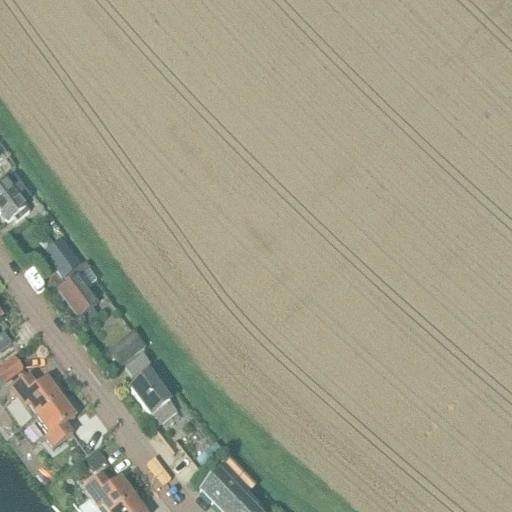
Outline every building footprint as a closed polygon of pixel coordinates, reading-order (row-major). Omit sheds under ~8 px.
[(5,185),(0,188),(0,216),(6,225),(13,220),(16,224),(17,224),(28,215),(24,211),(22,207),(31,200),(14,178),(5,185)] [(44,255),(55,270),(62,280),(78,268),(59,244),(44,255)] [(68,286),(57,294),(77,322),(83,318),(92,311),(96,308),(84,292),(95,284),(88,274),(89,273),(85,267),(83,268),(72,276),(65,281),(65,282),(68,286)] [(92,311),(83,318),(88,324),(97,317),(92,311)] [(0,353),(10,346),(3,335),(0,337),(0,323),(2,322),(0,320),(0,353)] [(137,342),(112,360),(120,370),(120,371),(143,354),(144,353),(144,352),(137,342)] [(14,359),(0,369),(0,384),(2,388),(23,372),(14,359)] [(142,359),(124,372),(132,381),(149,369),(142,359)] [(147,378),(129,391),(157,429),(175,416),(147,378)] [(27,412),(34,421),(60,402),(46,382),(34,390),(28,382),(10,395),(24,415),(27,412)] [(34,421),(41,431),(48,439),(44,443),(52,454),(72,439),(65,429),(75,422),(60,402),(34,421)] [(68,456),(75,465),(85,458),(78,449),(68,456)] [(211,451),(198,460),(199,461),(208,474),(219,466),(221,465),(211,451)] [(98,454),(85,463),(92,473),(105,464),(98,454)] [(210,484),(199,495),(215,511),(253,511),(257,509),(246,498),(242,502),(217,477),(210,484)] [(82,494),(71,502),(78,511),(119,511),(134,502),(120,483),(119,482),(108,491),(100,480),(82,494)] [(119,511),(141,511),(134,502),(119,511)]
